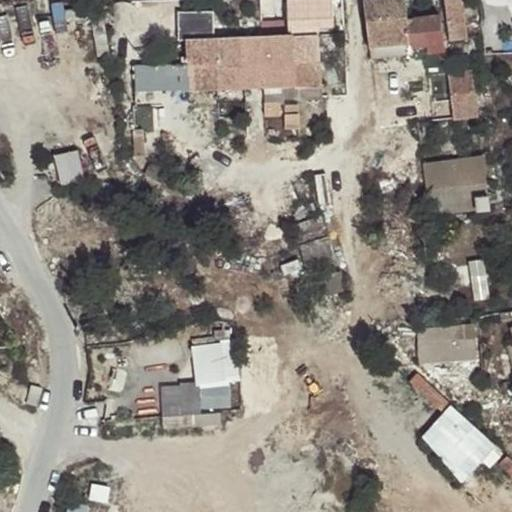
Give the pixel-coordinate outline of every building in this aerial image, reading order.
[(214,24),(179,26),(179,40),(190,40),(191,63),(135,66),(136,91),(320,84),(318,28),(335,27),(334,0),(288,0),(290,35),(215,37),(214,24)] [(405,0),(363,0),(369,46),(409,42),(410,54),(443,51),(439,16),(408,19),(405,0)] [(461,0),(443,0),(449,41),(466,39),(461,0)] [(409,42),(369,46),(371,59),(410,54),(409,42)] [(470,71),(413,78),(419,122),(475,115),(470,71)] [(323,97),(323,87),(291,87),(291,98),(323,97)] [(377,159),(414,151),(409,130),(373,138),(377,159)] [(59,143),(39,147),(49,186),(69,181),(59,143)] [(425,164),(428,192),(447,189),(444,162),(425,164)] [(447,189),(428,192),(431,216),(488,209),(485,185),(447,189)] [(294,228),(300,247),(328,238),(322,219),(294,228)] [(300,247),(308,270),(336,260),(328,238),(300,247)] [(342,272),(321,274),(323,302),(345,300),(342,272)] [(244,342),(261,340),(259,323),(243,324),(244,342)] [(419,332),(419,343),(454,341),(454,337),(453,330),(419,332)] [(454,341),(419,343),(421,363),(476,360),(474,336),(454,337),(454,341)] [(236,343),(191,344),(191,381),(237,381),(236,343)] [(111,368),(101,366),(95,394),(105,396),(111,368)] [(423,437),(463,483),(489,453),(495,446),(459,412),(453,405),(423,437)] [(89,511),(91,504),(72,500),(69,511),(89,511)]
